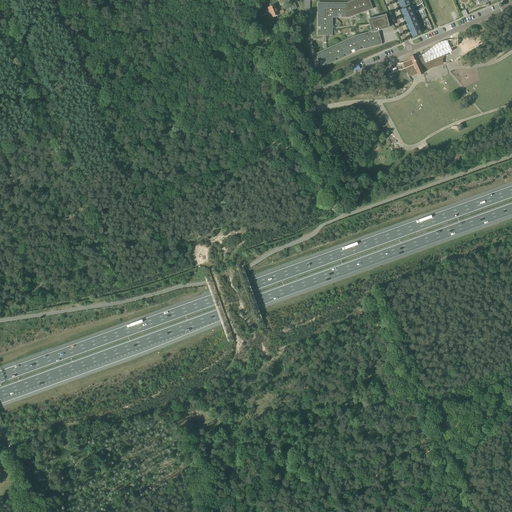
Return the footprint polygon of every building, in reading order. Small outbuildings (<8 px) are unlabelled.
[(372,9),(369,0),(354,0),(346,3),(318,3),(318,26),(320,26),(320,30),(318,30),(317,35),(332,35),(332,17),(337,17),(337,14),(341,14),(341,17),(349,17),(372,9)] [(291,11),(297,9),(294,3),(289,5),(291,11)] [(278,14),(277,12),(274,5),(269,8),(272,17),(278,14)] [(401,10),(403,16),(412,12),(410,7),(401,10)] [(403,16),(406,21),(414,17),(412,12),(403,16)] [(322,60),(324,66),(335,61),(334,58),(337,56),(339,59),(343,57),(342,54),(346,53),(347,55),(352,53),(350,51),(354,49),(355,52),(360,49),(359,47),(363,46),(363,49),(381,44),(378,31),(389,28),(386,15),(368,19),(371,32),(355,36),(329,48),(315,54),(319,62),(322,60)] [(414,17),(406,21),(408,26),(417,22),(414,17)] [(417,22),(408,26),(410,32),(419,28),(417,22)] [(419,28),(410,32),(412,37),(421,33),(419,28)] [(406,62),(403,63),(409,77),(417,74),(418,76),(423,73),(422,72),(428,69),(431,68),(436,67),(438,66),(439,66),(443,64),(443,63),(443,62),(442,62),(442,60),(443,59),(443,58),(444,57),(444,56),(445,55),(446,54),(447,54),(452,52),(451,50),(447,40),(445,41),(443,41),(441,42),(439,43),(437,44),(435,45),(433,46),(429,50),(427,51),(426,52),(424,53),(422,55),(417,57),(416,57),(415,55),(410,57),(411,59),(406,62)] [(429,148),(427,145),(420,150),(422,153),(429,148)]
